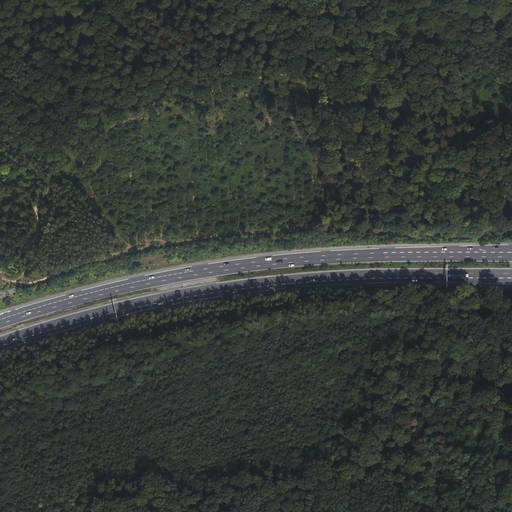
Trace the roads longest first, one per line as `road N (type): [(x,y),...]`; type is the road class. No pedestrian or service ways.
road 1 (trunk): [(0,343),(77,317),(229,285),(511,275)]
road 2 (trunk): [(511,254),(226,267),(0,321)]
